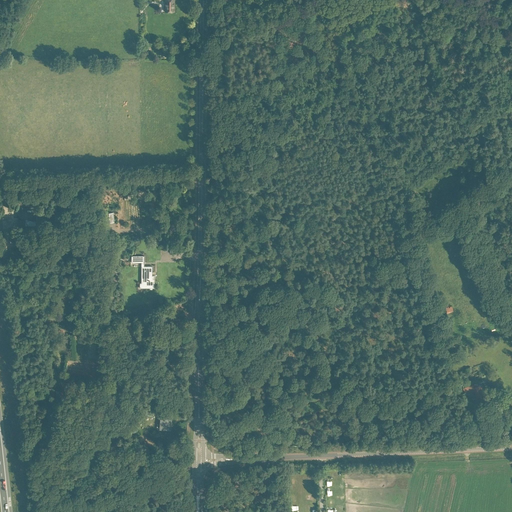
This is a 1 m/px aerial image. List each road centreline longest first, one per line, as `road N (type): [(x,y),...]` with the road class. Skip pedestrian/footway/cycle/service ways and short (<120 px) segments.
road 1 (tertiary): [(198,460),(511,447)]
road 2 (tertiary): [(198,460),(202,170)]
road 3 (unclassified): [(202,170),(0,180)]
road 4 (tertiary): [(202,170),(203,0)]
